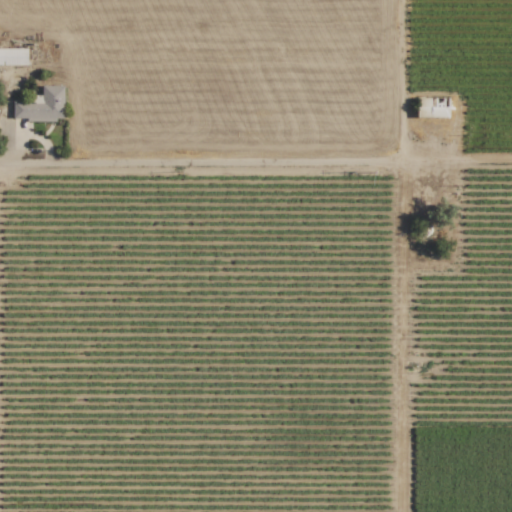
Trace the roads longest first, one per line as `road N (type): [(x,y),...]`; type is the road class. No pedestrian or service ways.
road 1 (residential): [(0,160),(396,160)]
road 2 (track): [(396,160),(397,511)]
